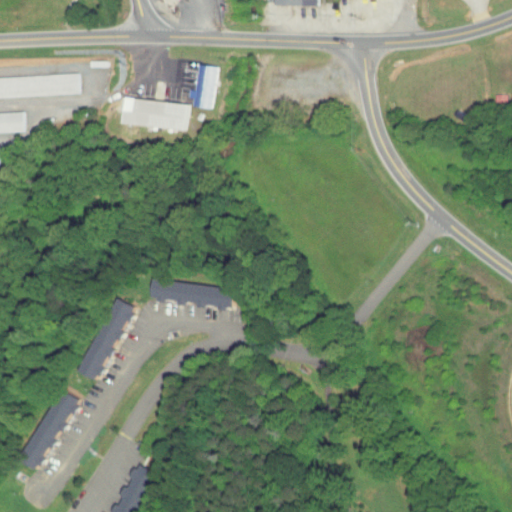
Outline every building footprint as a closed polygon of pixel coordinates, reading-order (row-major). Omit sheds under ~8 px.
[(182,98),(205,101),(211,59),(192,57),(188,83),(184,82),(182,98)] [(0,90),(71,87),(70,67),(0,70),(0,90)] [(115,116),(180,123),(183,97),(118,90),(115,116)] [(0,105),(0,126),(16,126),(15,105),(0,105)] [(149,271),(147,292),(202,299),(202,298),(232,302),(234,282),(149,271)] [(75,364),(93,373),(132,300),(114,290),(75,364)] [(21,440),(29,445),(22,456),(32,462),(75,394),(58,383),(21,440)] [(128,511),(150,464),(130,455),(105,511),(128,511)]
